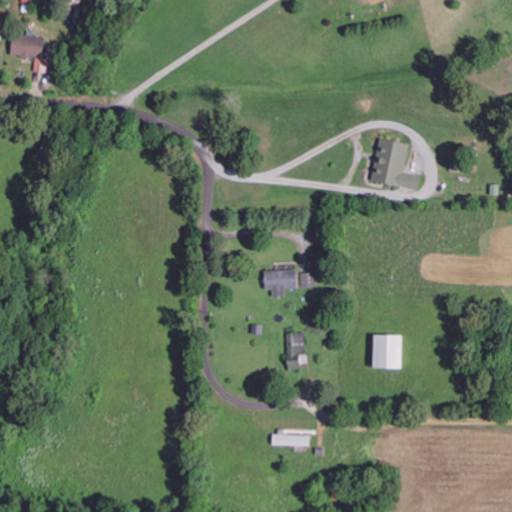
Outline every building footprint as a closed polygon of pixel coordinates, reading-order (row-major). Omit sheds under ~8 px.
[(13,56),(38,58),(37,70),(47,71),(50,39),(16,35),(13,56)] [(413,144),(383,138),(374,181),(421,191),(424,176),(406,173),(413,144)] [(267,271),(268,290),(275,290),(275,297),(288,296),(288,289),(304,289),(303,270),(267,271)] [(290,355),(290,368),(309,367),(307,333),(293,334),(294,355),(290,355)] [(407,336),(378,336),(377,369),(406,369),(407,336)] [(287,433),(275,433),(275,445),(312,447),(312,436),(287,435),(287,433)]
